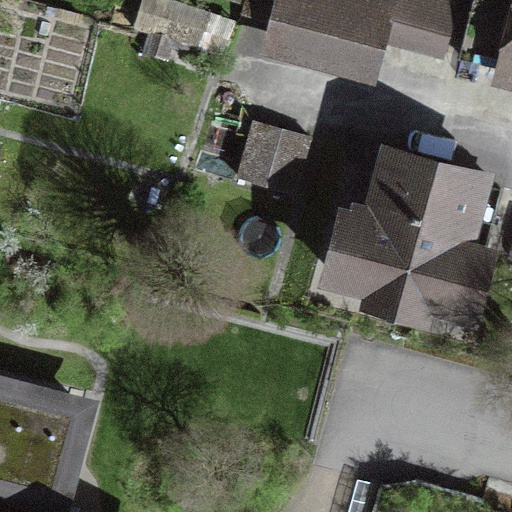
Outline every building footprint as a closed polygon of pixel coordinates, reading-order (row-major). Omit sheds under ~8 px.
[(249,0),(248,5),(280,14),(275,29),(372,55),(380,28),(438,44),(449,0),(249,0)] [(511,0),(473,0),(459,55),(511,68),(511,0)] [(238,176),(294,191),(309,136),(254,120),(238,176)] [(374,296),(421,309),(424,297),(469,309),(484,253),(461,247),(480,177),(390,153),(388,157),(368,151),(332,272),(377,285),(374,296)] [(81,406),(0,384),(0,483),(57,499),(81,406)] [(414,479),(411,492),(380,484),(372,511),(471,511),(476,496),(414,479)]
